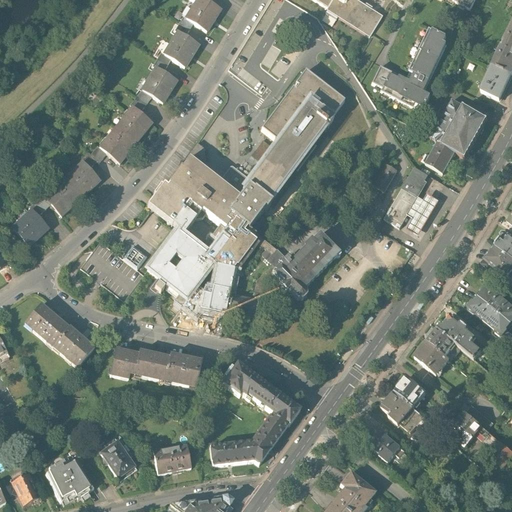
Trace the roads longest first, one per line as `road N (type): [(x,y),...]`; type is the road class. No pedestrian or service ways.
road 1 (residential): [(259,0),(155,163),(39,277)]
road 2 (residential): [(39,277),(83,312),(237,348),(333,403)]
road 3 (primary): [(511,134),(438,258),(333,403)]
road 4 (residential): [(115,511),(215,490),(260,503)]
road 5 (primary): [(333,403),(260,503)]
